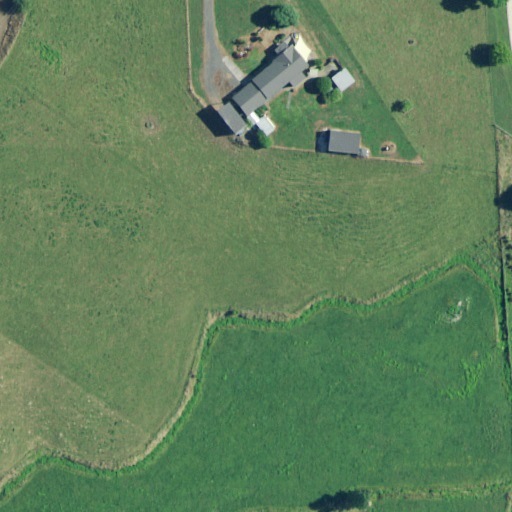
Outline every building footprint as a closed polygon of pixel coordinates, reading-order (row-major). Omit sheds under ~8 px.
[(254,110),(306,66),(289,46),(229,97),(245,117),(252,124),(260,117),(254,110)] [(354,80),(344,67),(330,77),(340,90),(354,80)] [(244,124),(227,102),(215,111),(232,133),(244,124)] [(277,129),(264,115),(254,124),(267,139),(277,129)] [(357,133),(327,131),(326,150),(356,153),(357,133)]
